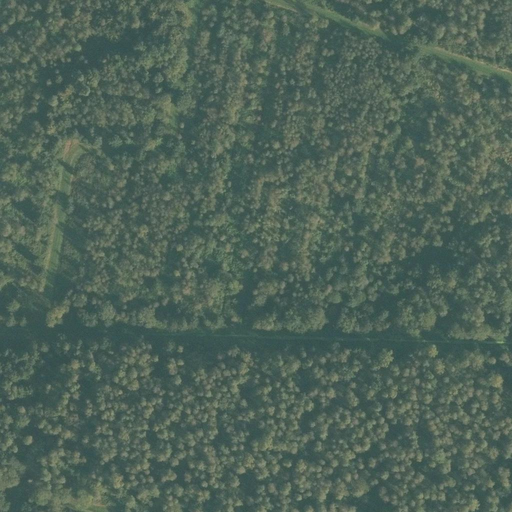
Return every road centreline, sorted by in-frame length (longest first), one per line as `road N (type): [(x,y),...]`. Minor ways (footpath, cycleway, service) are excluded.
road 1 (track): [(195,0),(165,136),(139,152),(89,146),(70,159),(41,326)]
road 2 (track): [(511,79),(274,0)]
